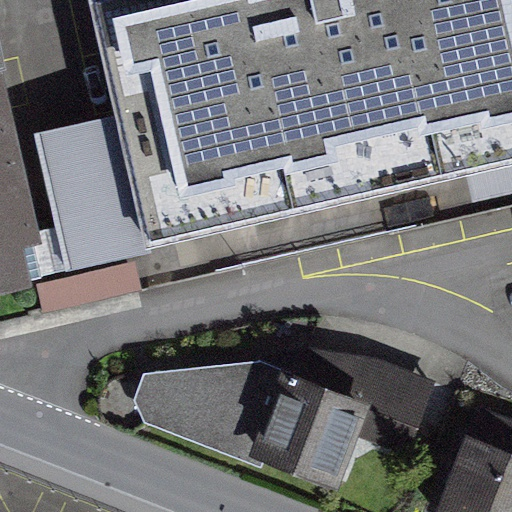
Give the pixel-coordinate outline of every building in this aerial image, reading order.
[(69,272),(511,166),(511,0),(99,0),(88,3),(114,116),(36,136),(58,229),(69,272)] [(44,277),(69,272),(58,229),(38,233),(0,45),(0,297),(35,289),(33,283),(43,281),(44,277)] [(136,264),(38,286),(42,315),(142,292),(136,264)] [(146,426),(339,492),(359,445),(406,462),(437,383),(373,358),(308,348),(261,357),(259,364),(144,376),(135,402),(146,426)] [(437,511),(511,511),(511,421),(481,411),(470,439),(466,437),(437,511)]
